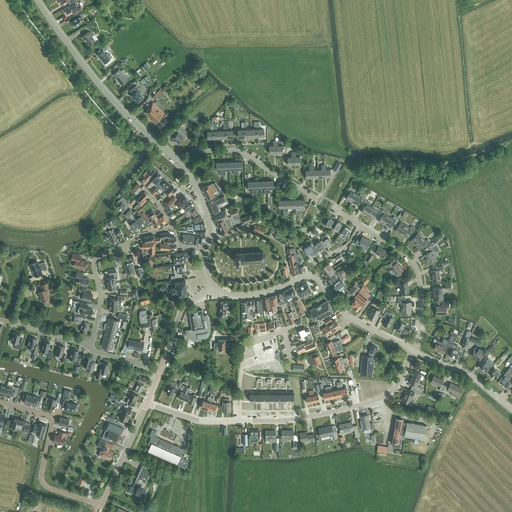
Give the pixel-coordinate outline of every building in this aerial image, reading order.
[(77,8),(74,3),(64,9),(67,14),(72,11),(74,14),(80,10),(79,7),(77,8)] [(83,19),(81,16),(79,18),(79,17),(71,22),(74,27),(82,22),(80,20),(83,19)] [(94,35),(91,31),(89,33),(88,31),(82,36),(90,45),(96,41),(92,36),(94,35)] [(106,54),(103,51),(98,55),(104,64),(106,62),(107,63),(108,64),(111,62),(110,61),(109,60),(110,59),(112,57),(110,54),(109,55),(107,53),(106,54)] [(126,72),(123,69),(121,71),(119,69),(113,74),(121,84),(127,79),(123,74),(126,72)] [(149,79),(146,76),(143,78),(140,81),(144,86),(147,83),(146,82),(149,79)] [(137,103),(144,98),(139,92),(141,91),(136,85),(129,91),(131,93),(130,94),(137,103)] [(157,102),(160,99),(163,96),(158,91),(155,94),(152,97),(157,102)] [(165,113),(153,102),(146,109),(146,110),(144,112),(155,124),(156,123),(160,128),(170,118),(168,117),(170,114),(167,111),(165,113)] [(183,140),(184,139),(185,137),(178,131),(179,130),(178,129),(180,127),(177,124),(168,135),(179,144),(183,140)] [(157,171),(152,167),(150,169),(149,168),(143,175),(144,176),(140,181),(144,185),(157,171)] [(157,185),(164,178),(158,172),(145,186),(147,188),(152,184),(151,183),(153,181),(157,185)] [(163,191),(170,183),(164,178),(154,189),(151,192),(154,195),(157,192),(156,191),(160,187),(163,191)] [(219,193),(221,191),(215,182),(213,184),(212,183),(202,188),(208,200),(218,194),(219,193)] [(136,194),(142,188),(137,183),(131,189),(136,194)] [(169,197),(177,189),(171,183),(163,191),(169,197)] [(351,202),(356,194),(353,192),(355,190),(350,187),(347,192),(349,193),(346,199),(351,202)] [(140,205),(141,206),(145,202),(143,200),(148,195),(144,192),(136,200),(139,203),(134,207),(136,209),(140,205)] [(223,195),(223,193),(218,195),(219,197),(209,201),(210,205),(210,206),(210,207),(211,207),(214,213),(221,210),(218,204),(226,201),(224,194),(223,195)] [(356,194),(351,202),(357,205),(360,200),(362,201),(365,196),(361,193),(359,196),(356,194)] [(166,210),(170,207),(177,199),(172,194),(165,202),(162,205),(166,210)] [(180,209),(190,201),(184,195),(179,199),(180,200),(175,204),(180,209)] [(128,203),(122,197),(117,202),(119,204),(117,206),(122,212),(130,204),(129,203),(128,203)] [(367,215),(372,207),(369,205),(370,203),(365,200),(362,205),(365,206),(361,212),(367,215)] [(187,212),(195,206),(190,201),(180,210),(181,212),(182,211),(183,212),(185,210),(187,212)] [(372,207),(367,215),(372,218),(376,213),(378,215),(381,209),(376,206),(375,209),(372,207)] [(190,219),(199,213),(195,207),(181,216),(182,218),(187,214),(190,219)] [(128,218),(133,212),(130,209),(125,215),(128,218)] [(384,225),(389,216),(386,214),(388,212),(383,209),(380,215),(382,216),(379,221),(384,225)] [(158,218),(155,214),(158,212),(157,210),(153,213),(150,216),(152,220),(150,221),(152,224),(154,223),(158,228),(167,221),(163,215),(158,218)] [(217,222),(228,217),(225,210),(214,215),(217,222)] [(140,213),(146,223),(150,221),(143,211),(140,213)] [(141,227),(146,223),(140,213),(137,215),(138,218),(136,219),(141,227)] [(195,222),(203,220),(199,213),(188,220),(189,223),(194,220),(195,222)] [(134,231),(140,227),(135,220),(133,217),(132,214),(129,217),(130,219),(132,222),(131,222),(133,225),(131,226),(134,231)] [(243,224),(250,221),(252,220),(250,215),(241,218),(243,224)] [(389,216),(384,225),(390,228),(393,223),(395,224),(398,219),(394,216),(392,218),(389,216)] [(222,233),(234,228),(229,217),(217,222),(222,233)] [(333,228),(336,223),(333,221),(334,220),(329,217),(324,224),(329,227),(330,227),(333,228)] [(196,229),(205,229),(204,220),(194,223),(195,226),(193,227),(187,227),(187,230),(196,229)] [(341,232),(344,226),(341,225),(342,223),(337,220),(336,223),(333,228),(338,231),(338,230),(341,232)] [(410,227),(401,222),(396,231),(397,230),(403,234),(403,235),(406,237),(409,232),(411,234),(415,228),(411,225),(410,227)] [(263,234),(266,228),(254,224),(252,230),(263,234)] [(345,225),(344,226),(341,232),(340,233),(345,236),(344,238),(347,240),(350,234),(347,232),(350,228),(345,225)] [(118,241),(114,233),(112,228),(107,231),(109,234),(106,235),(103,236),(105,240),(109,239),(110,241),(111,240),(113,244),(118,241)] [(119,241),(124,239),(120,229),(115,231),(119,241)] [(155,243),(155,242),(155,245),(159,245),(159,249),(160,249),(161,250),(163,250),(164,250),(169,250),(169,252),(176,251),(176,244),(176,239),(173,238),(174,235),(168,233),(166,233),(159,234),(160,236),(160,239),(161,242),(155,243)] [(425,241),(418,233),(411,241),(412,240),(417,245),(417,246),(419,249),(423,245),(426,247),(430,242),(427,239),(425,241)] [(204,243),(205,235),(197,234),(197,236),(195,236),(194,244),(198,245),(198,243),(204,243)] [(320,241),(324,247),(326,245),(328,247),(332,244),(326,234),(321,237),(323,240),(320,241)] [(371,242),(362,236),(361,239),(358,237),(354,243),(357,245),(358,243),(362,246),(361,248),(367,251),(370,246),(368,245),(371,242)] [(324,248),(324,247),(320,241),(319,241),(314,244),(315,245),(312,246),(316,252),(319,250),(319,251),(324,248)] [(436,245),(433,242),(429,246),(431,251),(424,255),(429,265),(437,260),(434,254),(440,251),(437,245),(436,245)] [(155,254),(155,249),(155,243),(142,243),(142,249),(149,249),(149,254),(150,254),(154,254),(155,254)] [(316,253),(316,252),(312,246),(310,243),(302,248),(306,254),(309,252),(312,256),(316,253)] [(383,258),(387,252),(378,246),(375,253),(383,258)] [(295,252),(294,248),(287,249),(290,264),(298,262),(297,258),(296,253),(295,252)] [(240,260),(236,261),(237,263),(241,263),(243,262),(263,261),(266,258),(266,254),(262,251),(242,253),(240,253),(236,253),(236,255),(240,255),(240,260)] [(186,262),(185,253),(184,252),(168,254),(168,258),(174,257),(175,264),(186,262)] [(85,270),(87,261),(80,259),(81,256),(73,254),(71,260),(75,261),(74,266),(74,267),(85,270)] [(298,262),(299,265),(298,265),(300,273),(305,271),(303,263),(301,264),(300,260),(299,254),(296,254),(297,258),(298,262)] [(134,272),(132,265),(135,264),(133,256),(124,259),(126,267),(127,267),(129,274),(134,272)] [(402,268),(397,261),(394,264),(392,261),(387,265),(390,269),(388,270),(392,276),(396,273),(396,274),(396,273),(398,275),(403,271),(401,269),(402,268)] [(48,269),(45,262),(39,264),(38,262),(30,265),(34,276),(42,273),(41,270),(43,269),(44,271),(48,269)] [(297,263),(298,262),(290,264),(290,265),(290,268),(291,268),(292,276),(299,273),(298,268),(297,263)] [(324,273),(332,267),(328,262),(321,268),(324,273)] [(170,278),(175,277),(185,276),(185,272),(184,264),(176,265),(173,265),(174,273),(175,275),(170,276),(170,278)] [(286,268),(286,265),(281,266),(280,269),(281,269),(282,272),(283,272),(283,277),(288,275),(287,270),(287,268),(286,268)] [(440,280),(439,271),(443,271),(443,266),(436,267),(436,270),(431,271),(431,275),(432,275),(433,281),(440,280)] [(136,269),(138,276),(142,275),(144,274),(142,267),(140,268),(140,267),(136,269)] [(332,267),(324,273),(328,278),(334,273),(333,271),(334,270),(332,267)] [(339,276),(342,274),(343,272),(342,270),(340,272),(339,271),(328,279),(331,283),(338,277),(337,277),(339,276)] [(87,286),(89,279),(82,277),(83,274),(76,272),(75,278),(79,279),(78,283),(87,286)] [(107,284),(116,283),(115,279),(117,279),(117,276),(118,276),(117,273),(116,273),(114,274),(114,277),(106,278),(107,284)] [(342,274),(339,276),(339,277),(332,283),(338,292),(339,292),(341,295),(345,292),(343,289),(346,286),(341,279),(344,276),(342,274)] [(187,294),(185,281),(171,283),(172,286),(171,286),(170,282),(166,283),(167,287),(166,287),(167,293),(177,291),(177,296),(187,294)] [(42,302),(50,299),(46,290),(49,289),(47,282),(41,285),(43,290),(38,292),(40,297),(42,302)] [(401,293),(409,292),(407,282),(400,283),(401,293)] [(301,297),(309,293),(311,292),(306,283),(296,288),(301,297)] [(355,284),(349,290),(349,291),(354,295),(360,288),(355,284)] [(367,289),(363,286),(359,290),(355,296),(356,296),(349,304),(350,304),(350,305),(351,306),(352,306),(353,307),(352,307),(357,311),(364,303),(368,297),(364,294),(367,289)] [(287,300),(296,295),(292,287),(283,292),(286,298),(287,300)] [(90,301),(92,294),(86,292),(87,289),(82,288),(81,291),(83,292),(81,298),(90,301)] [(443,299),(442,288),(433,288),(433,293),(434,293),(434,299),(433,299),(443,299)] [(284,303),(287,301),(287,300),(286,298),(283,292),(277,295),(281,307),(285,305),(284,303)] [(112,305),(118,305),(121,305),(121,302),(121,300),(124,300),(125,296),(117,295),(117,299),(110,299),(109,304),(112,305)] [(275,311),(274,305),(279,303),(276,295),(269,297),(271,308),(272,312),(275,311)] [(404,298),(404,296),(398,296),(398,299),(398,303),(401,303),(401,306),(402,306),(402,314),(410,314),(410,306),(411,306),(411,302),(406,302),(406,298),(404,298)] [(264,310),(270,309),(268,298),(262,299),(264,310)] [(260,314),(263,314),(262,310),(261,299),(254,300),(256,313),(259,312),(260,314)] [(300,315),(305,313),(299,299),(294,301),(300,315)] [(248,307),(249,307),(252,307),(252,311),(251,311),(252,317),(255,317),(255,318),(256,318),(254,300),(247,301),(248,307)] [(246,318),(252,320),(252,317),(251,311),(250,311),(249,307),(248,307),(247,301),(241,302),(242,312),(247,312),(247,317),(246,318)] [(328,303),(327,301),(309,311),(310,312),(310,313),(314,320),(318,318),(319,320),(333,312),(332,310),(333,310),(328,303)] [(91,316),(92,309),(86,308),(87,304),(80,302),(78,309),(82,310),(81,314),(91,316)] [(230,309),(230,302),(220,302),(220,315),(226,315),(226,310),(226,309),(230,309)] [(437,315),(446,315),(445,309),(448,309),(448,304),(442,304),(442,306),(436,306),(437,315)] [(375,320),(379,311),(372,307),(368,317),(375,320)] [(143,329),(150,328),(148,314),(146,314),(145,310),(141,311),(139,315),(141,328),(143,329)] [(189,312),(190,319),(191,323),(192,329),(186,330),(185,330),(186,332),(187,335),(189,337),(191,339),(193,340),(195,341),(198,341),(200,341),(202,340),(204,339),(206,338),(208,336),(210,333),(210,330),(210,328),(210,324),(210,321),(208,317),(207,314),(206,314),(207,315),(203,316),(202,310),(197,311),(197,310),(194,311),(189,312)] [(389,327),(393,318),(389,316),(391,313),(385,310),(383,316),(386,318),(383,324),(389,327)] [(152,313),(148,314),(150,328),(151,330),(157,329),(155,318),(152,319),(152,317),(153,317),(152,313)] [(86,333),(89,323),(85,322),(86,319),(79,317),(77,323),(81,324),(79,331),(86,333)] [(107,324),(118,327),(119,321),(109,318),(107,324)] [(331,333),(332,332),(340,327),(335,319),(326,326),(331,333)] [(314,334),(320,331),(317,323),(311,326),(314,334)] [(406,326),(401,323),(400,326),(398,325),(396,330),(403,333),(406,326)] [(334,336),(332,332),(331,333),(326,326),(321,329),(326,336),(328,335),(330,338),(333,337),(334,336)] [(115,336),(116,332),(106,329),(104,335),(115,338),(117,338),(118,337),(115,336)] [(450,347),(456,334),(452,332),(450,337),(448,336),(447,339),(448,339),(448,340),(444,338),(441,342),(434,338),(433,341),(437,343),(434,349),(443,354),(447,345),(450,347)] [(22,343),(18,342),(20,334),(14,333),(13,338),(10,340),(12,343),(13,342),(16,343),(14,348),(20,349),(22,343)] [(114,343),(115,338),(104,335),(103,340),(114,343)] [(466,347),(470,338),(464,336),(461,345),(466,347)] [(36,353),(38,346),(35,345),(37,339),(30,337),(27,347),(32,348),(31,351),(36,353)] [(254,350),(275,345),(274,338),(252,344),(254,350)] [(144,343),(126,339),(123,350),(121,349),(121,350),(121,352),(132,356),(133,355),(132,355),(133,352),(134,349),(142,351),(144,343)] [(327,349),(341,344),(340,339),(332,342),(331,341),(324,343),(327,349)] [(112,348),(114,343),(103,340),(101,346),(114,349),(114,348),(112,348)] [(228,350),(228,340),(218,340),(218,343),(214,343),(214,349),(218,349),(218,350),(228,350)] [(50,357),(52,352),(48,351),(50,343),(44,341),(41,351),(47,352),(46,356),(50,357)] [(453,343),(451,347),(448,355),(457,358),(460,351),(456,349),(458,345),(453,343)] [(341,344),(327,349),(329,355),(336,353),(335,351),(343,348),(342,347),(341,344)] [(64,362),(66,355),(63,354),(65,347),(58,345),(55,354),(62,356),(61,361),(64,362)] [(377,350),(378,348),(377,348),(377,347),(372,345),(369,351),(370,352),(370,356),(362,355),(360,374),(372,375),(374,356),(373,356),(374,354),(376,350),(377,350)] [(264,353),(252,355),(253,362),(278,357),(276,349),(269,351),(269,347),(263,348),(264,353)] [(479,360),(484,353),(476,347),(471,354),(479,360)] [(79,364),(80,358),(76,357),(78,351),(72,349),(69,358),(70,359),(69,361),(73,362),(73,363),(79,364)] [(318,355),(316,352),(307,356),(310,365),(315,363),(316,364),(321,362),(318,355)] [(92,371),(95,363),(91,362),(92,358),(85,356),(83,366),(87,367),(86,370),(92,371)] [(344,362),(348,361),(346,357),(339,360),(338,358),(331,360),(334,366),(341,364),(343,363),(344,362)] [(486,358),(485,359),(484,360),(479,367),(486,372),(490,368),(491,365),(488,363),(489,361),(486,358)] [(107,370),(109,364),(102,363),(101,368),(98,367),(95,377),(101,378),(102,373),(107,374),(108,370),(107,370)] [(341,364),(334,366),(336,372),(343,370),(341,365),(343,365),(343,363),(341,364)] [(497,380),(502,373),(502,372),(501,373),(494,367),(489,374),(496,379),(497,380)] [(144,383),(146,378),(140,375),(141,373),(135,370),(133,375),(138,377),(137,380),(144,383)] [(418,390),(421,391),(422,392),(423,388),(417,386),(422,375),(414,371),(411,379),(410,378),(409,383),(412,384),(411,387),(418,390)] [(502,373),(497,380),(498,381),(506,387),(509,383),(507,381),(509,379),(504,375),(504,374),(502,373)] [(442,391),(444,385),(441,384),(443,380),(433,376),(431,382),(440,386),(439,390),(442,391)] [(133,382),(131,380),(129,384),(132,385),(136,387),(135,390),(140,392),(144,385),(138,382),(138,383),(133,382)] [(339,384),(342,395),(348,394),(346,388),(343,388),(342,387),(343,387),(342,384),(341,382),(339,382),(339,384)] [(173,387),(174,385),(171,383),(170,385),(166,393),(172,396),(176,388),(173,387)] [(461,387),(450,383),(449,387),(445,385),(443,391),(447,393),(447,390),(452,392),(451,395),(458,398),(459,395),(458,394),(461,387)] [(13,386),(7,384),(7,387),(4,396),(10,397),(10,396),(13,397),(15,389),(12,389),(13,386)] [(188,401),(190,395),(187,394),(188,391),(189,391),(190,388),(185,386),(183,392),(181,391),(178,398),(188,401)] [(336,397),(335,390),(331,391),(331,389),(330,386),(327,387),(329,398),(336,397)] [(419,395),(421,391),(418,390),(411,387),(410,390),(406,389),(404,393),(405,393),(402,401),(409,404),(409,405),(413,406),(415,401),(411,400),(414,393),(419,395)] [(311,390),(313,402),(319,400),(318,394),(313,395),(313,393),(314,393),(313,390),(311,390)] [(128,397),(136,401),(139,396),(130,392),(128,397)] [(24,403),(30,404),(32,395),(26,394),(23,394),(22,397),(25,398),(24,403)] [(190,395),(188,401),(188,402),(193,404),(196,397),(197,395),(194,394),(193,396),(191,395),(190,395)] [(32,395),(30,404),(36,406),(37,401),(40,402),(41,398),(38,398),(38,397),(32,395)] [(207,409),(211,397),(208,396),(207,400),(208,400),(207,402),(203,400),(201,407),(207,409)] [(76,404),(68,402),(69,398),(62,397),(60,404),(65,405),(64,409),(65,409),(74,411),(75,408),(77,408),(78,405),(76,405),(76,404)] [(134,406),(136,401),(128,397),(126,402),(134,406)] [(211,397),(207,409),(214,411),(216,404),(212,403),(212,401),(213,401),(214,398),(211,397)] [(54,409),(56,400),(49,398),(47,407),(54,409)] [(121,412),(129,416),(132,411),(123,407),(121,412)] [(127,421),(129,416),(121,412),(119,418),(127,421)] [(369,423),(368,415),(360,416),(362,423),(360,423),(362,429),(370,428),(370,429),(374,428),(372,422),(369,423)] [(67,427),(69,419),(60,417),(58,425),(67,427)] [(14,418),(12,428),(18,429),(20,420),(14,418)] [(400,439),(403,423),(403,419),(395,418),(390,441),(399,443),(400,439)] [(20,420),(18,429),(23,431),(28,433),(30,424),(25,423),(26,421),(20,420)] [(347,433),(347,431),(353,430),(351,422),(339,425),(341,433),(342,434),(347,433)] [(404,439),(404,436),(408,436),(424,439),(427,426),(407,422),(407,423),(403,423),(400,439),(404,439)] [(46,425),(39,423),(38,425),(34,424),(32,434),(36,435),(36,433),(44,435),(44,434),(45,434),(45,431),(45,430),(46,425)] [(119,439),(121,435),(124,429),(109,423),(106,431),(106,436),(105,439),(109,441),(110,439),(118,442),(119,439)] [(333,432),(331,426),(319,429),(320,437),(333,434),(334,439),(338,438),(336,431),(333,432)] [(156,431),(152,429),(149,436),(152,437),(148,445),(151,446),(149,451),(186,468),(190,458),(185,456),(187,450),(154,436),(156,431)] [(258,442),(258,438),(259,438),(259,430),(249,430),(249,438),(253,438),(253,442),(258,442)] [(275,438),(275,430),(265,430),(265,438),(269,438),(269,442),(274,442),(274,438),(275,438)] [(293,439),(293,430),(282,430),(281,438),(282,438),(282,441),(287,441),(287,439),(293,439)] [(63,444),(66,433),(59,431),(58,435),(55,435),(54,442),(63,444)] [(307,435),(306,432),(299,433),(301,442),(315,440),(314,434),(307,435)] [(110,449),(112,444),(100,439),(97,445),(101,447),(98,455),(110,460),(114,452),(108,450),(109,449),(110,449)] [(387,452),(388,446),(378,444),(377,450),(387,452)] [(145,489),(144,488),(152,470),(142,465),(139,472),(139,471),(138,473),(138,474),(135,481),(136,481),(134,487),(131,485),(128,491),(132,492),(131,494),(140,498),(141,495),(142,496),(145,489)]
